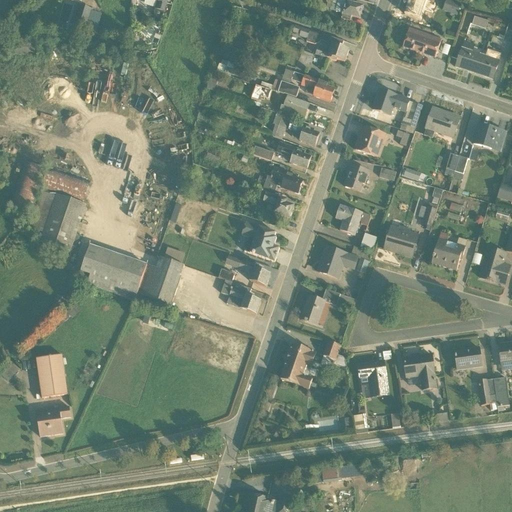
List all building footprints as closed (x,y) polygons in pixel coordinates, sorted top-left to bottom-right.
[(145,0),(144,5),(154,8),(153,13),(154,17),(157,19),(161,20),(167,0),(145,0)] [(363,7),(339,0),(332,0),(330,11),(341,14),(340,20),(349,22),(351,17),(359,19),(363,7)] [(457,16),(461,5),(446,0),(442,11),(457,16)] [(92,10),(78,6),(72,26),(75,27),(72,36),(80,38),(83,29),(86,30),(92,10)] [(488,23),(474,18),(471,25),(485,30),(488,23)] [(409,30),(402,48),(435,59),(441,41),(409,30)] [(321,37),(309,33),(306,42),(318,46),(321,37)] [(35,41),(4,38),(2,55),(34,57),(35,41)] [(318,48),(315,56),(335,62),(336,61),(345,63),(349,50),(332,45),(330,52),(318,48)] [(461,48),(454,68),(491,80),(500,55),(487,51),(486,57),(461,48)] [(226,68),(215,63),(212,71),(232,78),(237,65),(228,62),(226,68)] [(307,89),(305,95),(329,103),(334,91),(326,88),(327,85),(285,71),(278,93),(296,99),(300,89),(289,86),(291,82),(301,85),(300,87),(307,89)] [(217,82),(209,79),(206,88),(214,91),(217,82)] [(409,102),(379,92),(373,110),(391,116),(394,110),(405,114),(409,102)] [(309,105),(287,97),(282,112),(304,119),(309,105)] [(459,119),(433,110),(423,136),(432,139),(434,134),(452,140),(459,119)] [(282,141),(289,119),(276,114),(272,125),(275,126),(271,137),(282,141)] [(313,130),(291,122),(288,131),(293,132),(291,137),(299,140),(298,142),(315,147),(319,135),(313,133),(313,130)] [(508,134),(480,126),(473,148),(502,156),(508,134)] [(385,137),(363,129),(355,150),(378,158),(385,137)] [(401,144),(407,146),(410,134),(398,131),(397,136),(402,137),(401,144)] [(304,154),(280,145),(277,154),(292,159),(290,165),(306,171),(311,159),(303,156),(304,154)] [(273,155),(255,148),(252,156),(271,162),(273,155)] [(208,153),(205,162),(217,166),(219,156),(208,153)] [(453,178),(458,157),(450,155),(444,176),(453,178)] [(467,160),(458,157),(453,178),(461,181),(467,160)] [(10,209),(28,215),(44,169),(26,163),(10,209)] [(368,172),(352,166),(344,189),(368,172)] [(276,187),(298,196),(301,187),(299,186),(301,182),(295,179),(296,177),(284,172),(285,169),(280,167),(278,170),(275,168),(271,179),(267,177),(264,185),(258,182),(256,186),(274,193),(276,187)] [(90,184),(48,170),(42,188),(84,202),(90,184)] [(396,174),(382,170),(379,178),(393,183),(396,174)] [(511,189),(503,187),(499,201),(511,204),(511,189)] [(56,197),(41,192),(33,216),(29,230),(43,235),(41,242),(71,252),(73,244),(86,207),(56,197)] [(285,204),(286,202),(266,194),(263,202),(276,208),(274,214),(289,220),(294,207),(285,204)] [(336,220),(342,222),(339,231),(355,236),(359,224),(367,227),(370,216),(340,206),(336,220)] [(275,234),(246,225),(242,236),(250,238),(244,253),(274,263),(279,249),(273,247),(276,239),(274,239),(275,234)] [(391,228),(384,250),(412,258),(418,236),(391,228)] [(376,239),(365,235),(360,248),(371,252),(376,239)] [(440,242),(433,266),(459,274),(466,250),(440,242)] [(137,304),(167,314),(184,268),(160,259),(156,269),(89,246),(80,272),(90,276),(87,286),(137,304)] [(184,254),(167,248),(164,258),(181,264),(184,254)] [(356,271),(360,259),(326,249),(318,273),(341,281),(345,268),(356,271)] [(511,271),(511,270),(504,268),(508,257),(489,251),(485,262),(480,282),(499,287),(507,290),(511,271)] [(225,266),(252,275),(249,282),(266,288),(270,275),(262,273),(263,269),(228,257),(225,266)] [(234,275),(221,270),(218,279),(232,283),(234,275)] [(256,315),(260,303),(252,300),(253,297),(249,295),(250,291),(225,282),(221,294),(229,297),(227,305),(256,315)] [(317,329),(326,306),(351,314),(355,303),(327,294),(324,304),(309,298),(300,323),(317,329)] [(161,329),(164,321),(145,315),(143,323),(161,329)] [(340,348),(328,343),(320,365),(333,369),(334,367),(346,371),(345,359),(337,356),(340,348)] [(511,344),(499,347),(502,373),(511,371),(511,344)] [(312,379),(308,378),(316,354),(293,346),(280,380),(308,391),(312,379)] [(478,349),(454,353),(457,373),(482,370),(478,349)] [(392,351),(384,352),(385,360),(393,359),(392,351)] [(67,395),(62,356),(36,359),(41,399),(67,395)] [(403,360),(406,381),(419,379),(421,393),(436,390),(431,356),(403,360)] [(367,367),(358,368),(363,401),(388,398),(384,363),(366,365),(367,367)] [(7,382),(19,371),(13,364),(1,375),(7,382)] [(506,379),(493,381),(497,407),(510,405),(506,379)] [(497,407),(493,381),(477,383),(481,409),(497,407)] [(367,433),(363,404),(360,404),(359,400),(354,401),(356,417),(353,417),(356,434),(367,433)] [(69,408),(36,413),(40,439),(63,435),(61,420),(70,419),(69,408)] [(399,427),(398,415),(391,416),(392,428),(399,427)] [(447,422),(446,415),(437,416),(438,423),(447,422)] [(367,464),(338,467),(339,480),(369,477),(367,464)] [(323,470),(324,480),(338,479),(337,468),(323,470)] [(279,504),(250,497),(245,511),(289,511),(293,499),(281,496),(279,504)]
